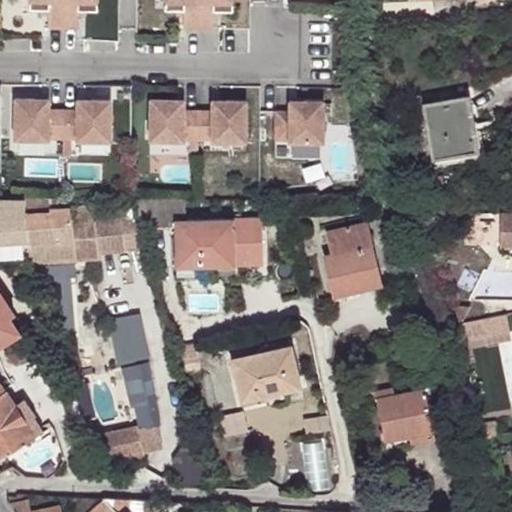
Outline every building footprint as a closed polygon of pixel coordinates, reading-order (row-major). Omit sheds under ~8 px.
[(95,0),(28,0),(29,9),(40,9),(47,9),(47,15),(47,28),(77,28),(77,15),(77,9),(84,9),(96,9),(95,0)] [(230,0),(163,0),(164,9),(175,9),(182,9),(182,14),(182,28),(212,28),(212,14),(212,9),(219,9),(231,9),(230,0)] [(474,150),(468,121),(464,96),(423,102),(433,158),(474,150)] [(48,97),(14,98),(14,138),(48,138),(48,136),(76,136),(76,138),(110,138),(110,97),(76,97),(76,108),(48,108),(48,97)] [(183,98),(149,98),(149,139),(183,138),(183,137),(211,137),(211,138),(245,138),(245,97),(211,98),(211,108),(183,109),(183,98)] [(288,108),(274,108),(274,136),(287,137),(288,139),(322,138),(321,98),(288,98),(288,108)] [(476,121),(468,121),(474,150),(433,158),(434,166),(482,156),(476,121)] [(183,194),(177,194),(166,194),(134,195),(142,226),(174,223),(175,264),(213,262),(237,261),(263,261),(260,215),(186,217),(183,194)] [(23,200),(0,200),(0,245),(28,242),(23,200)] [(51,200),(23,200),(28,242),(56,240),(52,208),(51,200)] [(52,208),(56,240),(73,238),(76,257),(99,255),(92,204),(52,208)] [(511,212),(501,212),(501,248),(511,248),(511,212)] [(324,252),(333,286),(352,282),(353,288),(381,281),(366,219),(326,228),(331,249),(324,252)] [(213,262),(175,264),(176,275),(213,273),(213,262)] [(352,282),(333,286),(334,293),(353,288),(352,282)] [(78,319),(70,285),(46,290),(55,324),(78,319)] [(503,308),(460,322),(468,349),(511,336),(503,308)] [(148,359),(139,312),(108,317),(117,365),(148,359)] [(203,377),(195,343),(172,348),(183,382),(203,377)] [(291,344),(231,358),(241,401),(302,386),(291,344)] [(425,387),(376,398),(384,430),(409,425),(411,434),(434,429),(425,387)] [(0,390),(0,455),(33,435),(3,389),(0,390)] [(328,413),(301,417),(304,434),(332,429),(328,413)] [(137,425),(86,437),(92,465),(125,458),(126,464),(145,459),(137,425)] [(387,439),(387,440),(411,434),(409,425),(384,430),(387,439)] [(25,500),(9,503),(9,504),(15,511),(16,511),(27,510),(25,500)]
